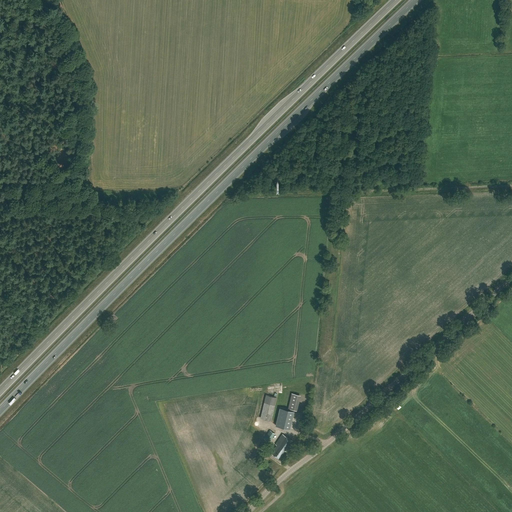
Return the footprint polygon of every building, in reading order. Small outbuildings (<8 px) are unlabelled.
[(299,394),(291,393),(288,408),(296,410),(299,394)] [(276,397),(265,394),(260,418),(274,421),(275,414),(273,413),(276,397)] [(280,407),(275,425),(289,429),(294,411),(280,407)] [(255,431),(264,436),(267,431),(258,425),(255,431)] [(275,433),(269,430),(264,439),(269,442),(275,433)] [(293,441),(283,434),(276,444),(277,445),(272,453),(280,458),(285,450),(286,451),(293,441)]
